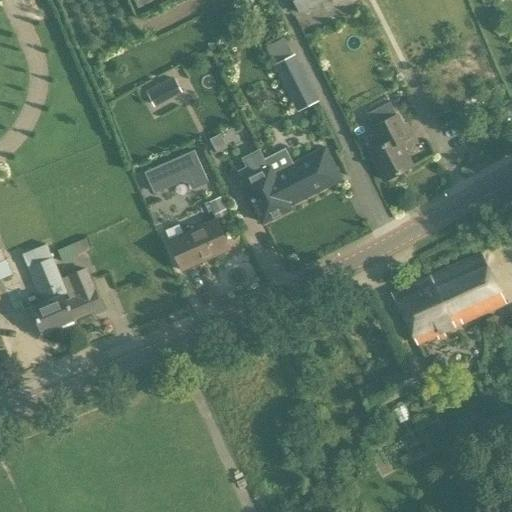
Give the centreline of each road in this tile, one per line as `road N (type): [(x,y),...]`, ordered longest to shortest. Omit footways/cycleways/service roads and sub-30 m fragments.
road 1 (tertiary): [(511,174),(176,346),(0,418)]
road 2 (residential): [(0,151),(26,122),(38,72),(11,0)]
